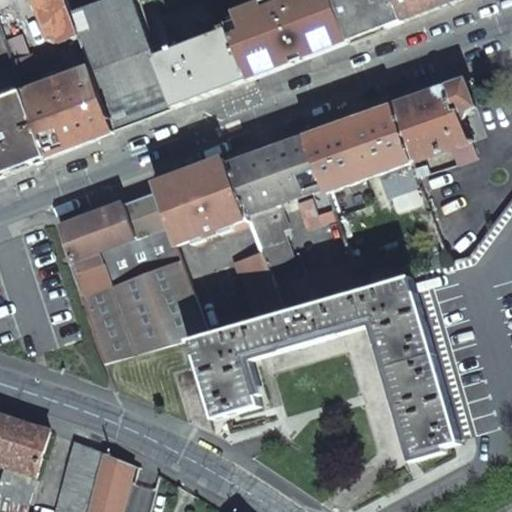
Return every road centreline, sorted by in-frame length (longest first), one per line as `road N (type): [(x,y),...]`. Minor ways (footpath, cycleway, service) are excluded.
road 1 (secondary): [(0,212),(511,22)]
road 2 (residential): [(0,385),(175,452),(275,511)]
